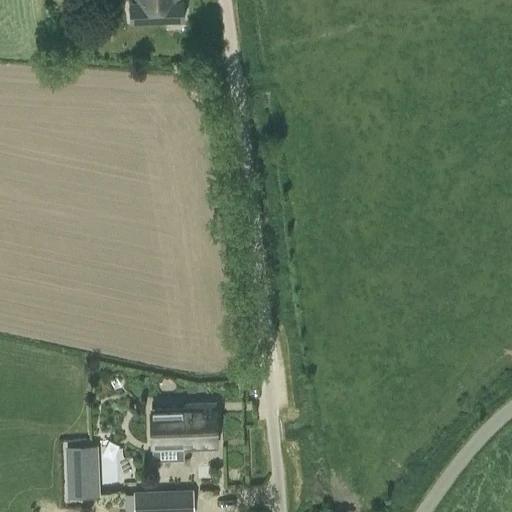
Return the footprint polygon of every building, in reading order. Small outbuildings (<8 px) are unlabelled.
[(129,0),(130,19),(185,16),(184,0),(129,0)] [(217,445),(215,400),(182,401),(182,405),(152,406),(154,444),(184,443),(184,446),(217,445)] [(77,445),(66,445),(68,494),(83,494),(99,493),(97,448),(97,444),(77,445)] [(120,446),(98,447),(99,485),(121,484),(120,446)] [(135,511),(195,511),(195,488),(134,490),(135,511)]
